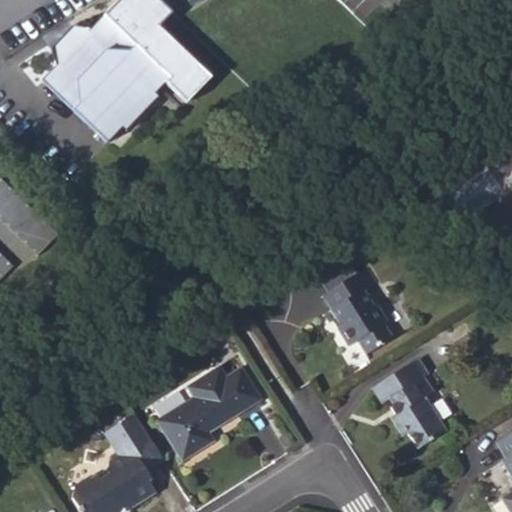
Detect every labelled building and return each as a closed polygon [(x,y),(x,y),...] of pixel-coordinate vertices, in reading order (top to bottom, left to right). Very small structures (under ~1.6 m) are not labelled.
[(166,75),(161,81),(182,105),(210,78),(156,25),(171,12),(155,0),(116,0),(102,13),(166,75)] [(40,78),(105,140),(120,125),(124,128),(156,94),(153,90),(161,81),(166,75),(102,13),(87,29),(82,25),(50,58),(55,63),(40,78)] [(329,290),(359,271),(343,245),(313,265),(329,290)] [(0,278),(14,266),(0,251),(0,278)] [(334,314),(340,323),(335,326),(349,347),(358,342),(366,354),(391,339),(383,325),(386,323),(375,304),(371,306),(362,292),(376,283),(366,266),(359,271),(329,290),(321,295),(334,314)] [(334,314),(328,318),(334,327),(335,326),(340,323),(334,314)] [(371,386),(382,403),(389,399),(397,412),(389,417),(401,436),(407,432),(417,448),(445,430),(425,397),(433,392),(424,377),(428,375),(418,358),(371,386)] [(156,421),(181,461),(213,442),(207,433),(260,399),(240,367),(224,377),(218,366),(185,387),(192,398),(156,421)] [(113,511),(114,506),(126,500),(131,501),(134,506),(154,493),(146,480),(148,478),(144,472),(162,460),(133,414),(104,432),(117,455),(110,460),(107,468),(73,490),(70,497),(80,511),(113,511)] [(511,478),(511,477),(511,491),(502,498),(510,511),(511,511),(511,431),(496,442),(506,458),(501,461),(511,478)] [(124,511),(134,506),(131,501),(126,500),(114,506),(113,511),(124,511)]
